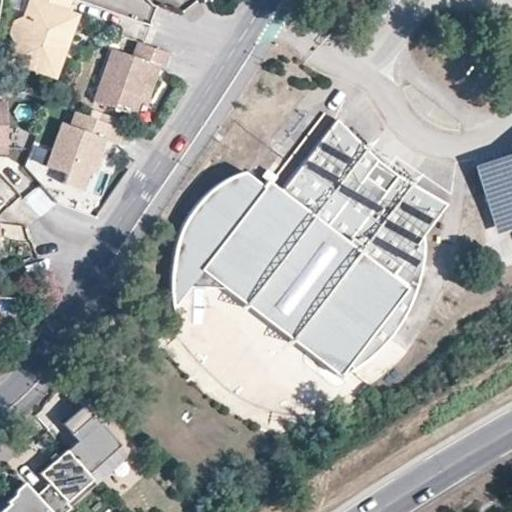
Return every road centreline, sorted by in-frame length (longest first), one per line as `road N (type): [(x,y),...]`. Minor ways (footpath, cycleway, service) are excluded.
road 1 (residential): [(0,396),(30,368),(273,0)]
road 2 (primary): [(378,511),(511,430)]
